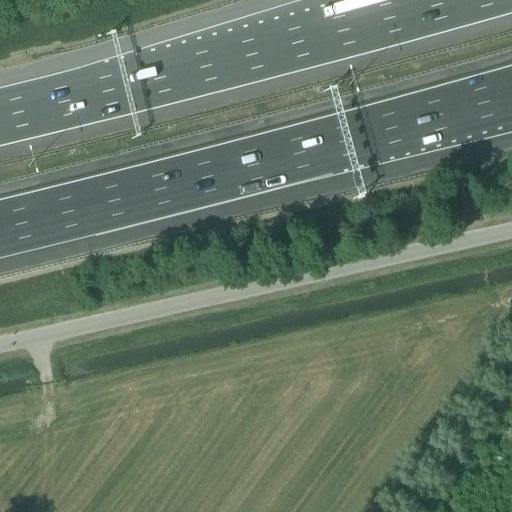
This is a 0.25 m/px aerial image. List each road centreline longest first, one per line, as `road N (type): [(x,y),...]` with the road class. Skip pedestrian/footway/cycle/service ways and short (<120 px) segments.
road 1 (motorway): [(0,226),(511,95)]
road 2 (unclassified): [(511,232),(0,347)]
road 3 (motorway): [(455,0),(0,117)]
